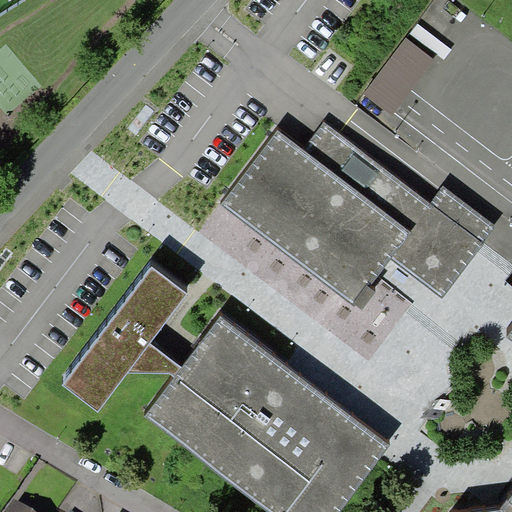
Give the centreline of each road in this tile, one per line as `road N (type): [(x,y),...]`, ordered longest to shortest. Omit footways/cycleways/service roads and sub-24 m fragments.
road 1 (residential): [(213,0),(0,230)]
road 2 (residential): [(160,511),(0,416)]
